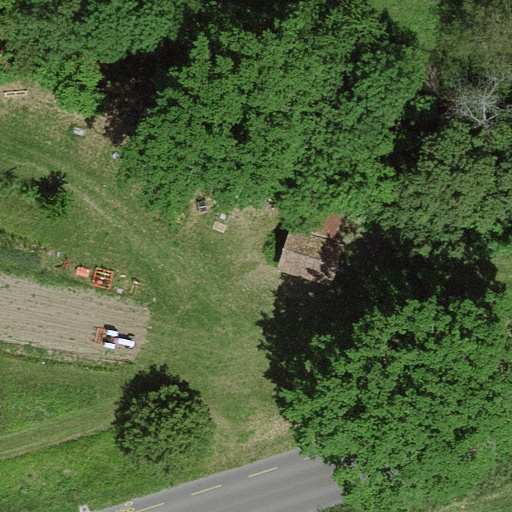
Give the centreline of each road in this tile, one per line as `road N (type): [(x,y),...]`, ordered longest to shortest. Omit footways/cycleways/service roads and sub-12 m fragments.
road 1 (track): [(511,249),(385,239),(248,208),(0,112)]
road 2 (tertiary): [(208,511),(511,417)]
